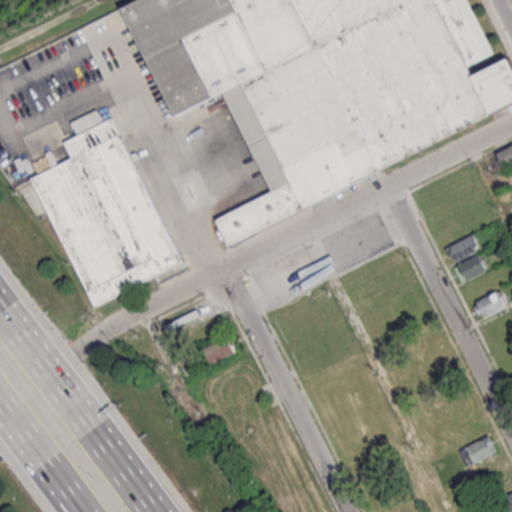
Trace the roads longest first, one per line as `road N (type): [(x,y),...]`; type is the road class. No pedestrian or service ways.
road 1 (residential): [(511,122),(74,350),(0,406)]
road 2 (residential): [(385,186),(511,439)]
road 3 (residential): [(346,511),(221,269)]
road 4 (motorway): [(89,430),(1,311)]
